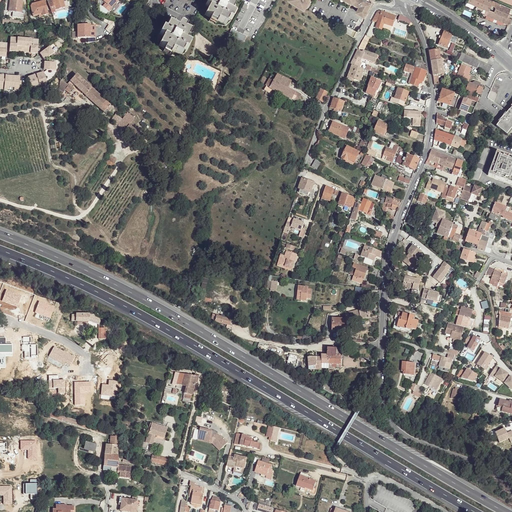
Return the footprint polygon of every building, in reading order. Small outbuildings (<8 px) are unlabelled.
[(22,1),(13,0),(9,0),(9,11),(21,12),(22,1)] [(48,3),(52,13),(56,11),(55,9),(64,6),(61,0),(51,0),(52,1),(48,3)] [(118,0),(104,0),(103,1),(106,3),(103,7),(98,4),(98,12),(106,14),(108,12),(118,0)] [(212,0),(212,1),(210,0),(208,0),(206,5),(209,7),(206,15),(211,18),(210,20),(216,23),(218,20),(225,24),(229,19),(231,20),(235,14),(231,12),(235,4),(229,1),(229,0),(212,0)] [(291,0),(305,8),(309,0),(308,0),(347,0),(359,6),(356,12),(365,16),(372,2),(367,0),(291,0)] [(492,1),(490,0),(467,0),(465,5),(473,8),(475,4),(489,9),(492,1)] [(44,1),(32,5),(31,8),(33,15),(41,12),(43,15),(48,14),(44,1)] [(499,3),(492,1),(489,9),(507,17),(510,10),(508,9),(509,7),(499,3)] [(511,19),(507,17),(487,9),(485,14),(508,25),(509,24),(510,23),(511,19)] [(382,13),(379,12),(378,13),(373,22),(378,23),(382,13)] [(385,14),(382,13),(378,23),(376,29),(382,31),(382,30),(390,32),(395,17),(385,14)] [(407,18),(400,16),(398,21),(413,25),(407,18)] [(165,30),(163,28),(160,35),(164,37),(159,46),(165,49),(164,51),(170,55),(172,50),(181,55),(184,49),(187,50),(189,44),(186,42),(190,33),(184,30),(186,27),(179,24),(177,28),(168,24),(165,30)] [(90,25),(77,25),(77,38),(95,38),(95,26),(90,26),(90,25)] [(237,32),(232,29),(229,35),(241,42),(244,35),(242,35),(237,32)] [(452,36),(444,32),(439,44),(448,48),(453,36),(452,36)] [(38,40),(10,37),(9,51),(37,54),(38,40)] [(368,44),(363,41),(359,49),(364,51),(365,51),(368,44)] [(42,53),(44,55),(42,57),(44,61),(54,54),(49,47),(42,53)] [(440,50),(430,52),(431,62),(443,61),(441,51),(440,50)] [(363,53),(358,51),(351,65),(358,67),(359,68),(361,64),(360,63),(361,60),(375,64),(377,55),(369,53),(365,51),(364,51),(363,53)] [(492,66),(462,53),(460,58),(459,61),(490,74),(493,66),(492,66)] [(422,63),(416,61),(413,67),(416,68),(420,69),(427,71),(428,72),(427,68),(422,66),(422,63)] [(443,61),(431,62),(433,76),(445,76),(444,62),(443,61)] [(44,62),(44,67),(47,67),(47,70),(56,71),(56,63),(44,62)] [(413,67),(407,65),(404,73),(412,76),(409,85),(418,88),(421,80),(423,81),(427,71),(420,69),(416,68),(413,67)] [(472,69),(462,65),(457,78),(466,82),(469,76),(472,69)] [(360,70),(353,67),(350,75),(348,80),(353,82),(354,79),(360,81),(364,71),(363,71),(360,70)] [(40,88),(45,87),(44,84),(47,83),(44,72),(37,75),(40,88)] [(5,75),(3,89),(8,90),(8,87),(14,88),(13,91),(18,91),(19,81),(20,77),(5,75)] [(31,88),(34,87),(34,90),(39,89),(35,75),(28,77),(31,88)] [(91,88),(75,75),(69,82),(74,87),(85,95),(91,88)] [(291,82),(277,75),(269,88),(270,88),(291,99),(292,98),(296,92),(295,92),(287,89),(291,82)] [(445,76),(433,76),(434,85),(439,84),(439,77),(445,77),(445,76)] [(383,82),(372,77),(368,87),(369,87),(367,94),(375,97),(378,91),(379,91),(383,82)] [(67,85),(61,81),(59,90),(55,96),(59,100),(63,96),(62,95),(65,91),(69,94),(72,90),(67,85)] [(481,85),(476,82),(471,84),(473,84),(470,92),(480,96),(483,89),(482,89),(483,86),(481,86),(481,85)] [(502,85),(495,82),(489,96),(495,101),(502,85)] [(110,105),(91,89),(85,96),(104,112),(110,105)] [(328,93),(321,89),(316,98),(323,102),(325,97),(327,93),(328,93)] [(409,93),(399,89),(395,99),(405,103),(409,93)] [(455,95),(443,90),(439,102),(450,106),(455,95)] [(301,96),(296,92),(292,98),(297,101),(301,96)] [(378,101),(372,97),(370,102),(369,101),(366,110),(372,112),(378,101)] [(472,101),(464,97),(460,110),(472,114),(475,107),(471,105),(472,101)] [(345,102),(334,99),(332,107),(331,108),(341,112),(345,102)] [(489,119),(494,111),(477,103),(475,111),(481,114),(489,119)] [(511,108),(509,112),(506,117),(505,116),(502,120),(502,121),(497,127),(508,135),(509,137),(511,133),(511,108)] [(421,113),(404,112),(404,118),(413,119),(412,127),(419,127),(421,113)] [(119,120),(115,115),(111,119),(132,143),(138,138),(120,118),(119,120)] [(445,118),(437,116),(436,123),(444,126),(444,127),(450,130),(453,122),(444,119),(445,118)] [(344,127),(333,122),(329,133),(341,137),(344,127)] [(388,126),(378,122),(375,132),(384,136),(388,126)] [(416,138),(418,132),(411,130),(409,136),(416,138)] [(438,131),(435,130),(434,140),(451,146),(454,137),(438,131)] [(463,140),(454,137),(451,146),(457,148),(459,143),(461,145),(463,140)] [(387,161),(393,163),(397,152),(399,148),(395,146),(391,144),(389,150),(387,149),(384,156),(388,158),(387,161)] [(491,150),(483,147),(470,180),(478,183),(491,150)] [(359,154),(347,148),(341,161),(347,163),(353,166),(354,166),(359,154)] [(457,162),(431,151),(427,159),(441,165),(439,170),(444,172),(446,168),(453,170),(457,162)] [(511,181),(511,157),(497,152),(489,175),(511,183),(511,181)] [(419,160),(408,155),(403,165),(415,171),(419,160)] [(371,158),(367,157),(363,165),(367,167),(368,165),(371,158)] [(323,165),(317,160),(312,166),(319,171),(323,165)] [(463,163),(457,160),(457,162),(453,170),(452,173),(457,175),(458,175),(463,163)] [(394,184),(376,177),(372,186),(386,192),(387,188),(392,190),(394,184)] [(404,179),(399,177),(397,181),(408,185),(410,182),(404,179)] [(315,183),(303,178),(302,181),(298,193),(310,197),(315,183)] [(467,181),(459,178),(456,186),(464,189),(465,185),(467,181)] [(446,184),(433,179),(432,182),(429,181),(426,189),(430,190),(431,189),(443,193),(445,188),(446,184)] [(474,189),(465,185),(464,189),(461,199),(469,202),(472,194),(480,197),(483,189),(475,186),(474,189)] [(458,190),(451,187),(450,190),(445,188),(443,193),(441,197),(441,198),(446,200),(454,203),(454,200),(458,190)] [(334,191),(326,188),(325,192),(322,200),(330,202),(333,195),(334,191)] [(428,196),(420,193),(417,201),(425,204),(428,196)] [(353,199),(343,195),(339,205),(350,209),(351,207),(353,199)] [(394,201),(387,199),(386,204),(389,205),(392,206),(391,210),(392,211),(393,212),(394,212),(395,211),(397,208),(398,209),(400,204),(394,201)] [(359,211),(367,214),(368,211),(371,205),(372,204),(364,200),(363,203),(359,202),(357,205),(355,205),(353,212),(350,220),(355,223),(359,211)] [(507,208),(495,203),(492,211),(503,216),(505,212),(507,208)] [(491,213),(485,210),(483,216),(489,218),(491,213)] [(450,233),(453,225),(444,221),(445,217),(444,216),(445,214),(436,211),(432,222),(437,224),(436,227),(439,229),(437,234),(448,238),(450,233)] [(292,224),(288,223),(284,233),(289,235),(291,228),(302,232),(304,224),(294,220),(292,224)] [(478,234),(469,230),(466,241),(478,246),(482,236),(484,231),(487,224),(482,222),(478,234)] [(459,236),(455,234),(452,240),(460,243),(462,237),(461,236),(459,236)] [(485,237),(482,236),(478,246),(477,249),(484,251),(486,247),(489,239),(485,237)] [(369,247),(365,246),(361,256),(373,261),(376,256),(367,252),(369,247)] [(425,253),(415,246),(410,252),(412,254),(405,261),(414,268),(416,266),(420,261),(419,260),(425,253)] [(381,253),(369,247),(367,252),(376,256),(379,257),(381,253)] [(474,258),(475,253),(470,251),(463,249),(460,257),(462,258),(471,261),(472,258),(474,258)] [(286,261),(289,253),(287,252),(285,257),(282,256),(280,262),(281,263),(282,259),(286,261)] [(296,262),(298,256),(289,253),(286,261),(282,259),(281,263),(280,262),(278,267),(285,269),(286,268),(292,270),(295,262),(296,262)] [(368,269),(356,264),(351,274),(354,275),(352,279),(362,284),(368,269)] [(451,268),(445,264),(442,267),(441,267),(438,272),(439,273),(434,279),(442,285),(446,280),(445,279),(449,274),(448,272),(451,268)] [(508,275),(495,271),(492,277),(491,281),(504,286),(508,275)] [(422,281),(407,276),(405,281),(416,284),(414,290),(413,292),(418,293),(422,281)] [(416,284),(405,281),(404,283),(408,285),(407,287),(414,290),(416,284)] [(311,286),(302,285),(301,295),(304,295),(304,299),(310,299),(310,296),(314,297),(314,290),(311,290),(311,286)] [(22,295),(7,289),(2,301),(17,307),(22,295)] [(438,294),(423,289),(421,297),(422,298),(435,302),(437,295),(438,294)] [(55,306),(39,301),(35,312),(51,318),(55,306)] [(364,303),(359,304),(359,311),(352,312),(346,313),(346,314),(346,317),(346,319),(348,319),(361,320),(366,320),(365,311),(364,303)] [(472,315),(460,312),(459,315),(458,317),(457,325),(471,329),(473,322),(470,321),(472,315)] [(414,332),(415,330),(419,331),(422,322),(417,321),(418,318),(406,314),(402,313),(401,318),(403,319),(405,319),(404,322),(402,321),(402,322),(400,328),(414,332)] [(232,320),(213,315),(211,319),(214,321),(226,325),(230,326),(232,320)] [(505,316),(500,315),(499,327),(509,329),(511,318),(505,316)] [(346,319),(333,318),(332,331),(347,332),(348,319),(346,319)] [(464,328),(448,324),(446,334),(455,336),(454,340),(460,341),(464,328)] [(31,336),(23,337),(23,344),(21,344),(21,352),(23,352),(24,358),(38,358),(37,345),(31,345),(31,336)] [(477,345),(480,339),(474,336),(473,338),(468,336),(465,342),(469,345),(468,347),(474,351),(477,345)] [(6,337),(0,337),(0,367),(6,368),(6,357),(13,357),(13,343),(6,343),(6,337)] [(75,357),(55,346),(48,358),(65,367),(67,364),(70,365),(75,357)] [(336,349),(327,349),(328,354),(327,356),(327,365),(328,365),(341,365),(341,357),(336,357),(336,351),(336,349)] [(493,358),(485,353),(477,365),(484,370),(493,358)] [(319,358),(317,358),(311,358),(310,360),(310,369),(322,370),(323,367),(323,365),(323,358),(319,358)] [(447,359),(442,358),(439,368),(450,371),(453,361),(447,359)] [(416,364),(407,362),(405,370),(405,375),(414,377),(416,364)] [(508,375),(496,367),(490,376),(494,379),(495,378),(503,383),(508,375)] [(471,374),(464,371),(460,378),(464,380),(463,382),(467,384),(468,381),(470,378),(471,374)] [(193,377),(180,373),(178,380),(177,383),(186,385),(194,387),(195,382),(196,382),(198,376),(194,375),(193,377)] [(443,380),(431,374),(425,385),(437,391),(443,380)] [(59,375),(48,375),(49,388),(57,388),(58,394),(66,393),(65,380),(59,380),(59,375)] [(109,384),(102,384),(101,395),(117,397),(118,381),(109,380),(109,384)] [(92,381),(75,381),(74,405),(86,405),(86,393),(92,393),(92,381)] [(194,387),(186,385),(184,397),(191,398),(194,387)] [(456,387),(456,389),(454,389),(451,398),(460,401),(463,391),(460,390),(460,388),(456,387)] [(511,413),(511,401),(510,401),(510,404),(497,401),(495,410),(510,413),(511,413)] [(60,415),(50,411),(49,416),(106,435),(107,431),(60,415)] [(167,428),(152,424),(145,442),(152,444),(155,435),(164,438),(167,428)] [(280,429),(275,427),(272,437),(271,441),(276,442),(280,429)] [(215,431),(204,428),(201,440),(209,442),(210,439),(212,440),(213,442),(212,443),(219,450),(227,442),(215,431)] [(247,435),(238,433),(235,443),(244,446),(251,448),(251,447),(260,450),(261,444),(252,441),(252,437),(247,436),(247,435)] [(118,458),(118,456),(117,437),(110,436),(110,440),(108,440),(108,443),(110,443),(110,445),(106,445),(105,455),(107,455),(106,466),(103,465),(103,470),(111,471),(120,471),(120,475),(130,476),(131,465),(118,464),(118,458)] [(37,440),(20,440),(20,450),(28,450),(28,459),(37,459),(37,440)] [(95,445),(87,442),(85,449),(93,452),(95,445)] [(169,458),(151,455),(150,460),(150,461),(167,465),(169,458)] [(234,458),(229,457),(227,465),(232,467),(233,461),(237,463),(236,466),(235,466),(233,471),(242,474),(247,459),(235,455),(234,458)] [(270,465),(258,461),(255,472),(267,476),(269,469),(270,465)] [(316,482),(300,476),(296,486),(305,489),(305,488),(313,490),(314,488),(316,482)] [(37,478),(30,478),(30,483),(23,483),(23,494),(30,494),(31,500),(37,500),(37,478)] [(12,485),(0,484),(0,495),(4,496),(4,504),(12,504),(12,485)] [(195,487),(191,486),(189,497),(191,498),(191,504),(198,505),(198,503),(202,504),(203,495),(201,494),(202,488),(195,487)] [(218,511),(221,499),(213,497),(209,511),(218,511)] [(137,501),(120,498),(119,505),(122,506),(122,509),(136,511),(137,501)] [(256,503),(254,510),(259,511),(271,511),(272,507),(256,503)]
